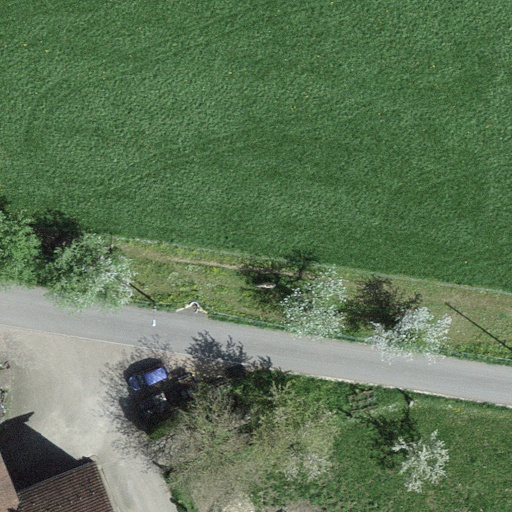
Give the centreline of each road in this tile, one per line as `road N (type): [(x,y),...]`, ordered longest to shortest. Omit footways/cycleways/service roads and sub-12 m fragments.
road 1 (residential): [(0,295),(511,377)]
road 2 (track): [(147,511),(63,304)]
